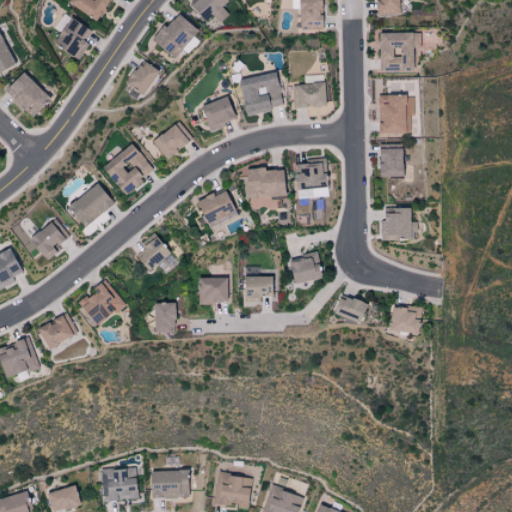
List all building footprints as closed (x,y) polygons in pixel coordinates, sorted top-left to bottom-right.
[(66,0),(65,2),(95,21),(109,0),(66,0)] [(226,2),(224,0),(192,0),(188,3),(202,21),(226,2)] [(320,0),(296,0),(297,27),(321,27),(320,0)] [(374,0),(375,15),(398,14),(397,0),(374,0)] [(149,38),(171,58),(196,30),(175,11),(149,38)] [(90,29),(66,17),(51,45),(78,59),(87,43),(84,41),(90,29)] [(377,32),(377,72),(411,71),(411,48),(419,47),(419,32),(377,32)] [(0,69),(12,64),(0,37),(0,69)] [(123,83),(141,95),(157,70),(140,59),(123,83)] [(2,90),(30,117),(48,97),(20,71),(2,90)] [(280,107),(274,72),(236,78),(243,114),(280,107)] [(291,84),(292,107),(323,106),(322,83),(291,84)] [(377,95),(378,122),(375,122),(375,133),(411,132),(410,94),(377,95)] [(207,130),(233,121),(225,96),(199,105),(207,130)] [(191,137),(175,119),(150,142),(166,159),(191,137)] [(153,169),(128,142),(99,168),(123,195),(153,169)] [(400,143),(377,144),(378,176),(401,176),(400,143)] [(294,199),(325,197),(323,169),(325,169),(324,159),(292,162),(294,199)] [(243,168),(246,198),(282,195),(280,169),(263,170),(262,167),(243,168)] [(83,228),(111,202),(92,182),(64,208),(83,228)] [(194,200),(205,228),(235,215),(225,190),(212,195),(211,193),(194,200)] [(408,207),(380,208),(380,240),(415,239),(414,222),(408,222),(408,207)] [(41,257),(67,234),(52,217),(26,240),(41,257)] [(148,271),(168,251),(153,236),(133,257),(148,271)] [(0,281),(18,275),(9,249),(0,251),(0,281)] [(285,259),(291,284),(320,277),(315,253),(285,259)] [(270,276),(241,276),(241,304),(258,304),(258,295),(270,295),(270,276)] [(225,277),(196,278),(196,303),(225,303),(225,277)] [(75,302),(93,326),(123,304),(104,278),(89,288),(91,291),(75,302)] [(330,313),(357,323),(364,303),(337,294),(330,313)] [(173,332),(173,302),(152,303),(153,333),(173,332)] [(389,305),(386,330),(417,333),(419,308),(389,305)] [(43,347),(75,335),(67,312),(48,319),(49,322),(35,327),(43,347)] [(37,366),(27,337),(0,346),(0,369),(3,378),(37,366)] [(101,469),(102,500),(136,499),(134,468),(101,469)] [(149,499),(186,497),(185,470),(147,471),(149,499)] [(215,504),(224,505),(225,504),(246,507),(250,477),(218,474),(215,504)] [(44,493),(50,511),(54,511),(79,504),(72,484),(44,493)] [(296,511),(301,496),(270,486),(261,511),(296,511)] [(27,511),(21,492),(0,497),(0,511),(27,511)]
